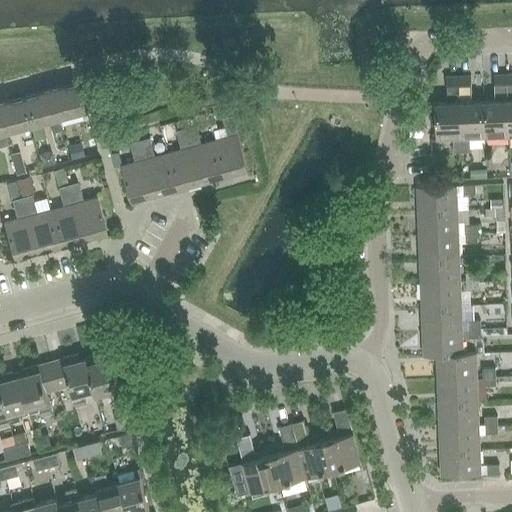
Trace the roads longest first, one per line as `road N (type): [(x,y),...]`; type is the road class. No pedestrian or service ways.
road 1 (residential): [(511,38),(416,41),(376,194),(380,331),(359,365)]
road 2 (unclassified): [(0,312),(106,286),(245,363),(342,358),(359,365)]
road 3 (unclassified): [(359,365),(378,385),(408,500)]
